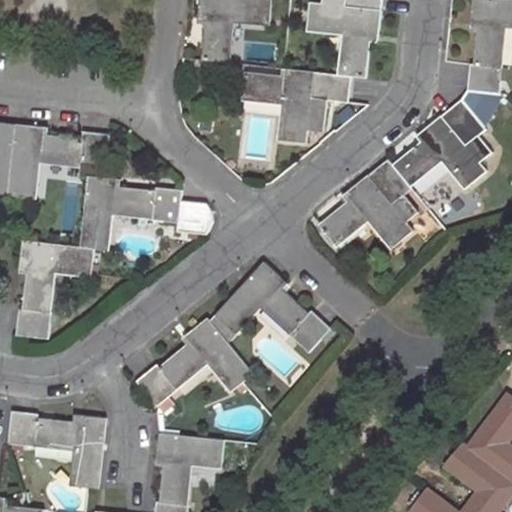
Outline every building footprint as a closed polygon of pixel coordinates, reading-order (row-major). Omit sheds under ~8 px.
[(207,19),(203,62),(228,65),(233,22),(272,26),(273,0),(201,0),(199,18),(207,19)] [(344,76),(353,76),(368,78),(373,35),(381,36),(384,0),(324,0),(324,4),(312,3),(309,30),(348,34),(344,76)] [(511,0),(475,0),(473,22),(480,23),(475,66),(472,65),(469,90),(500,94),(502,94),(505,69),(502,69),(507,27),(511,27),(511,0)] [(247,73),(245,99),(286,103),(283,141),(309,143),(310,132),(326,134),(329,101),(350,103),(353,76),(344,76),(285,70),(285,75),(247,73)] [(500,94),(469,90),(463,101),(480,123),(487,118),(472,99),(500,102),(500,94)] [(444,159),(469,188),(488,173),(481,164),(493,154),(479,137),(487,131),(480,123),(463,101),(424,133),(428,139),(394,166),(410,186),(444,159)] [(354,107),(338,119),(344,127),(360,114),(354,107)] [(0,194),(10,196),(18,125),(0,123),(0,194)] [(35,199),(39,161),(107,168),(111,135),(84,132),(84,139),(42,135),(42,128),(18,125),(10,196),(35,199)] [(337,246),(371,219),(395,248),(415,231),(408,222),(420,212),(406,196),(414,189),(410,186),(394,166),(389,160),(345,197),(349,203),(320,226),(337,246)] [(91,177),(82,248),(95,249),(107,251),(112,212),(155,217),(154,221),(212,226),(213,213),(208,205),(193,192),(181,191),(172,190),(174,180),(167,179),(159,179),(157,191),(114,186),(115,180),(106,179),(91,177)] [(95,249),(82,248),(25,242),(22,267),(29,268),(25,310),(21,310),(18,335),(51,339),(54,314),(50,313),(54,271),(93,275),(95,249)] [(265,263),(217,315),(238,333),(264,305),(294,332),(292,335),(311,353),(332,329),(313,312),(311,315),(279,286),(284,280),(265,263)] [(238,333),(217,315),(211,322),(228,344),(238,333)] [(159,366),(139,381),(158,406),(178,391),(176,388),(211,362),(234,390),(246,381),(254,374),(228,344),(211,322),(209,320),(185,339),(190,344),(161,368),(159,366)] [(511,395),(509,394),(468,448),(511,480),(511,444),(509,442),(511,438),(511,395)] [(39,414),(14,411),(10,444),(35,447),(35,445),(79,449),(75,486),(88,488),(100,489),(106,419),(75,415),(74,422),(39,418),(39,414)] [(223,466),(225,441),(161,434),(159,459),(167,461),(163,503),(158,502),(157,511),(189,511),(190,506),(188,505),(192,463),(223,466)] [(462,444),(445,466),(479,492),(464,511),(500,511),(511,496),(511,480),(468,448),(462,444)] [(410,511),(458,511),(428,489),(410,511)] [(0,511),(45,511),(45,510),(30,509),(9,507),(10,500),(0,498),(0,511)]
